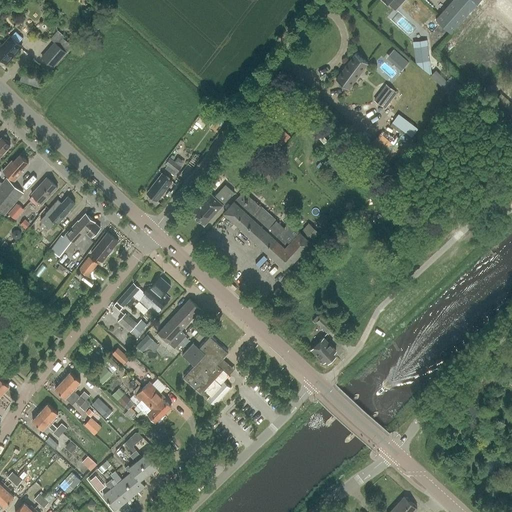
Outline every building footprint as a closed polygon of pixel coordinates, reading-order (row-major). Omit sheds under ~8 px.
[(480,0),(452,0),(436,19),(451,33),(480,0)] [(0,57),(7,64),(22,47),(12,37),(0,50),(0,57)] [(447,51),(456,46),(452,38),(446,42),(447,43),(444,45),(447,51)] [(55,69),(69,54),(56,43),(42,58),(55,69)] [(415,46),(416,61),(430,61),(429,45),(415,46)] [(353,52),(333,78),(346,87),(365,62),(353,52)] [(24,71),(20,79),(38,86),(41,79),(24,71)] [(386,84),(374,100),(385,109),(398,93),(386,84)] [(511,118),(511,102),(501,93),(493,103),(511,119),(511,118)] [(0,156),(10,145),(2,138),(0,139),(0,156)] [(338,148),(326,162),(343,177),(356,163),(338,148)] [(29,163),(20,155),(13,162),(12,161),(3,171),(14,181),(23,171),(22,170),(29,163)] [(182,168),(170,159),(166,165),(168,166),(165,169),(174,176),(176,173),(177,174),(182,168)] [(33,174),(23,185),(27,189),(37,178),(33,174)] [(157,201),(173,182),(163,174),(148,193),(157,201)] [(47,177),(32,194),(33,195),(29,199),(37,206),(40,202),(42,204),(58,187),(47,177)] [(247,189),(254,181),(249,177),(242,185),(247,189)] [(0,213),(4,217),(24,195),(6,179),(2,184),(0,186),(0,213)] [(204,226),(234,193),(229,189),(218,201),(209,193),(191,213),(204,226)] [(290,223),(285,229),(244,192),(224,214),(287,271),(312,243),(290,223)] [(70,210),(75,204),(68,197),(62,203),(58,200),(46,213),(46,214),(40,220),(50,229),(55,222),(58,224),(70,210)] [(24,209),(17,203),(9,212),(15,219),(24,209)] [(95,222),(86,213),(79,220),(78,220),(66,234),(64,237),(61,235),(50,250),(59,256),(72,240),(74,242),(77,244),(85,235),(90,239),(101,228),(95,222)] [(21,224),(27,228),(31,222),(25,219),(21,224)] [(91,253),(102,262),(118,241),(107,233),(91,253)] [(89,257),(79,269),(88,277),(98,265),(89,257)] [(148,309),(152,305),(159,311),(170,299),(164,293),(171,286),(161,277),(151,288),(149,287),(144,293),(145,294),(139,301),(148,309)] [(278,297),(282,291),(278,288),(273,293),(278,297)] [(169,321),(158,333),(169,343),(175,348),(186,336),(181,331),(201,310),(190,299),(189,299),(190,299),(169,321)] [(138,323),(126,313),(119,321),(130,331),(132,330),(138,335),(147,324),(141,319),(138,323)] [(314,321),(328,335),(334,329),(320,314),(314,321)] [(231,388),(224,381),(235,369),(223,359),(229,353),(210,336),(200,348),(194,343),(183,355),(195,366),(184,378),(202,394),(205,391),(210,396),(207,399),(215,406),(231,388)] [(334,354),(338,350),(324,337),(312,350),(324,363),(327,360),(330,363),(337,356),(334,354)] [(124,365),(130,358),(119,347),(112,354),(124,365)] [(113,379),(110,376),(113,374),(112,373),(119,367),(108,355),(101,361),(103,363),(93,373),(103,384),(104,382),(107,386),(113,379)] [(70,372),(63,380),(75,391),(78,388),(76,386),(81,381),(70,372)] [(0,393),(1,395),(9,386),(0,378),(0,393)] [(65,398),(66,398),(72,404),(75,401),(80,396),(75,391),(63,380),(55,389),(65,398)] [(156,407),(163,415),(171,407),(164,399),(165,398),(149,382),(142,389),(158,404),(156,407)] [(123,394),(121,392),(116,388),(117,386),(115,384),(112,386),(114,389),(110,393),(128,409),(136,401),(132,398),(131,400),(128,397),(124,392),(123,394)] [(156,422),(163,415),(156,407),(158,404),(142,389),(136,395),(144,402),(143,402),(147,406),(143,409),(156,422)] [(80,396),(85,401),(89,396),(84,392),(80,396)] [(325,423),(327,425),(330,424),(358,398),(359,395),(358,393),(354,394),(326,420),(325,423)] [(91,406),(85,401),(80,396),(75,401),(80,406),(80,407),(84,411),(85,410),(86,411),(91,406)] [(95,406),(107,418),(114,410),(101,399),(95,406)] [(40,412),(52,423),(55,420),(54,418),(58,413),(48,404),(40,412)] [(470,404),(461,415),(470,423),(480,412),(470,404)] [(345,440),(346,442),(350,441),(378,415),(379,412),(377,411),(374,411),(345,438),(345,440)] [(57,427),(52,423),(40,412),(32,420),(43,430),(47,425),(54,431),(52,432),(61,441),(65,437),(61,433),(62,432),(57,427)] [(92,416),(85,424),(95,434),(103,426),(92,416)] [(57,427),(62,432),(67,427),(61,423),(57,427)] [(50,436),(46,440),(55,448),(59,444),(50,436)] [(32,441),(18,456),(25,462),(38,448),(32,441)] [(71,453),(76,447),(70,442),(65,448),(71,453)] [(136,450),(133,453),(149,473),(159,465),(148,452),(142,457),(136,450)] [(136,462),(130,467),(140,480),(149,473),(133,453),(130,455),(136,462)] [(96,464),(88,456),(82,462),(91,470),(96,464)] [(130,474),(123,479),(135,494),(145,486),(140,480),(130,467),(128,466),(125,468),(130,474)] [(23,481),(17,476),(13,472),(8,478),(9,479),(2,486),(0,483),(0,495),(8,487),(13,482),(17,486),(23,481)] [(96,475),(91,480),(100,491),(106,486),(96,475)] [(112,479),(109,482),(125,502),(135,494),(123,479),(116,485),(112,479)] [(110,490),(103,496),(115,510),(125,502),(109,482),(106,484),(110,490)] [(8,487),(0,495),(0,502),(5,507),(14,496),(9,492),(11,490),(8,487)] [(42,505),(44,507),(50,501),(41,493),(31,503),(37,509),(42,505)] [(413,511),(417,508),(405,496),(389,511),(413,511)] [(31,511),(35,509),(31,505),(29,507),(24,503),(15,511),(31,511)]
